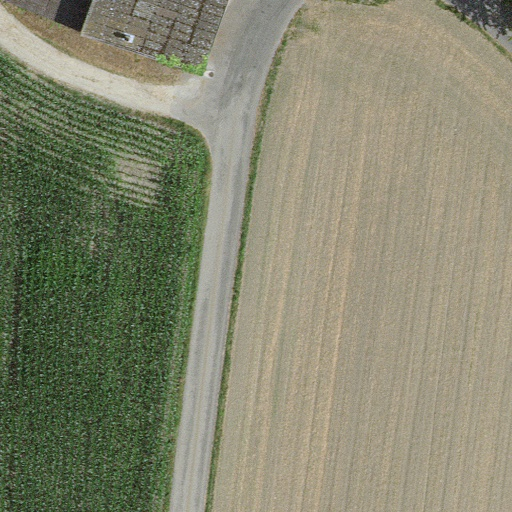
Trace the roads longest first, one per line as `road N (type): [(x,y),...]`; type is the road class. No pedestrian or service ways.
road 1 (track): [(186,511),(239,118),(253,57),(283,0)]
road 2 (track): [(0,25),(57,63),(239,118)]
